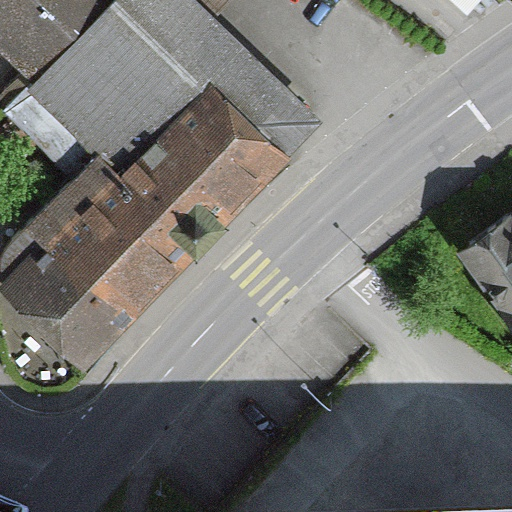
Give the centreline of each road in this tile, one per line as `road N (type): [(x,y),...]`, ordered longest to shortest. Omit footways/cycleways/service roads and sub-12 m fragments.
road 1 (primary): [(298,238),(201,333),(88,481)]
road 2 (primary): [(511,70),(298,238)]
road 3 (unclassified): [(298,238),(511,397)]
